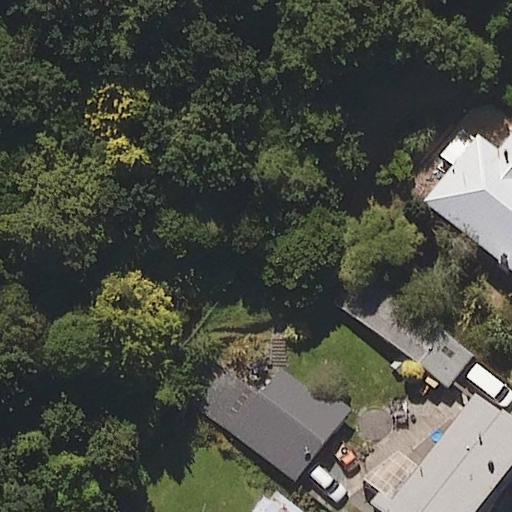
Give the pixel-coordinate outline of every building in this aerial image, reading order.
[(431,207),(511,269),(511,148),(507,156),(483,140),(431,207)] [(354,275),(338,303),(455,393),(471,362),(354,275)] [(195,403),(307,481),(358,424),(277,372),(260,396),(224,373),(195,403)] [(511,511),(511,421),(489,406),(398,511),(511,511)] [(269,500),(260,511),(303,511),(283,497),(276,505),(269,500)]
